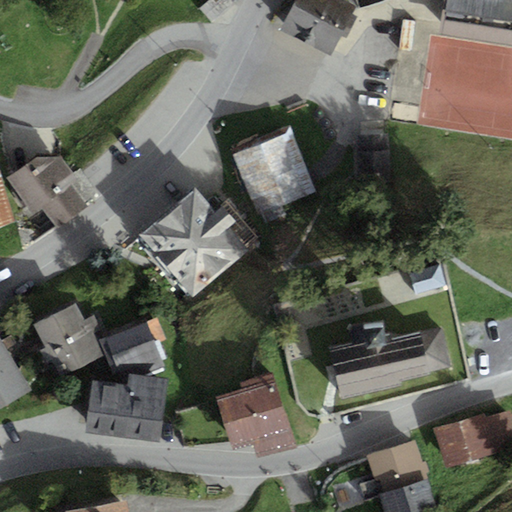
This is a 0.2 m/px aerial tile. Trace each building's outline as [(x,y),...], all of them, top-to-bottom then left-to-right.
[(211,0),(201,9),(212,21),(231,5),(227,0),(226,0),(211,0)] [(351,9),(334,0),(293,0),(277,31),(325,57),(351,9)] [(443,14),(445,0),(384,0),(360,9),(378,62),(439,41),(443,14)] [(511,0),(445,0),(443,14),(511,24),(511,0)] [(511,24),(443,14),(439,41),(432,92),(505,103),(511,57),(511,24)] [(291,126),(231,150),(256,216),(261,214),(265,223),(286,214),(282,205),(317,191),(291,126)] [(392,149),(372,149),(372,182),(392,182),(392,149)] [(37,157),(8,179),(35,214),(44,207),(57,224),(82,205),(69,187),(78,181),(60,156),(37,157)] [(0,229),(15,225),(0,167),(0,229)] [(194,187),(139,236),(192,296),(247,248),(231,230),(237,224),(221,206),(215,211),(194,187)] [(440,262),(407,271),(413,292),(446,283),(440,262)] [(76,304),(33,325),(60,378),(102,357),(91,334),(102,328),(95,315),(84,320),(76,304)] [(159,316),(102,338),(118,378),(165,359),(158,340),(167,336),(159,316)] [(355,345),(331,350),(341,398),(402,386),(401,382),(455,371),(445,325),(394,336),(393,330),(388,331),(386,317),(356,323),(352,328),(355,345)] [(0,337),(0,407),(31,389),(0,337)] [(242,391),(217,398),(233,451),(254,445),(258,458),(294,447),(272,374),(240,384),(242,391)] [(128,388),(95,383),(88,432),(160,442),(169,381),(130,375),(128,388)] [(487,413),(434,429),(446,469),(511,449),(511,412),(511,410),(488,417),(487,413)] [(380,495),(428,479),(426,473),(429,472),(426,461),(421,462),(414,439),(366,455),(374,480),(360,484),(365,499),(380,495)] [(428,479),(380,495),(385,511),(432,511),(438,510),(428,479)] [(127,511),(126,503),(69,511),(127,511)]
